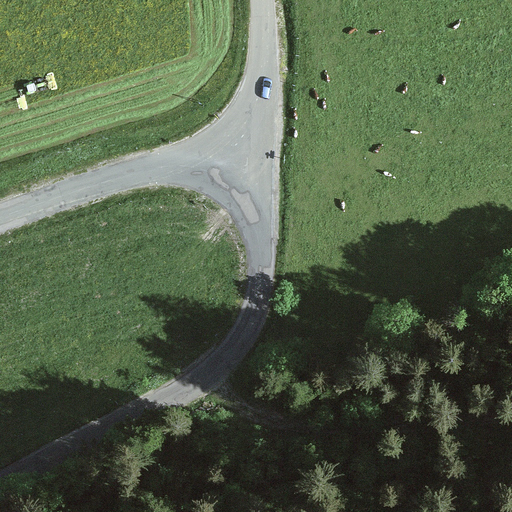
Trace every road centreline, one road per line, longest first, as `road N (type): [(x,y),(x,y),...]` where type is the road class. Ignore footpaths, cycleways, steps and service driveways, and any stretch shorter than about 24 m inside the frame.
road 1 (tertiary): [(0,491),(206,373),(236,345),(256,300),(260,264),(258,213),(231,176)]
road 2 (track): [(511,418),(294,417),(242,401),(206,373)]
road 3 (track): [(0,372),(50,348),(151,249),(222,214),(258,213)]
road 4 (tertiary): [(231,176),(190,163),(134,172),(0,221)]
road 5 (tertiary): [(260,0),(258,106),(231,176)]
